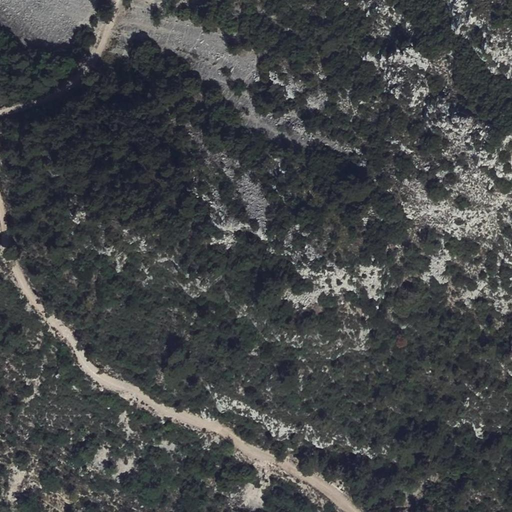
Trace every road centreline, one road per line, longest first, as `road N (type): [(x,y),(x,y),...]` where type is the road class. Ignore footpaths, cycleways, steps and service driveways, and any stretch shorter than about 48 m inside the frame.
road 1 (track): [(354,511),(317,479),(94,371),(27,287),(0,207)]
road 2 (track): [(0,114),(54,96),(78,78),(114,0)]
